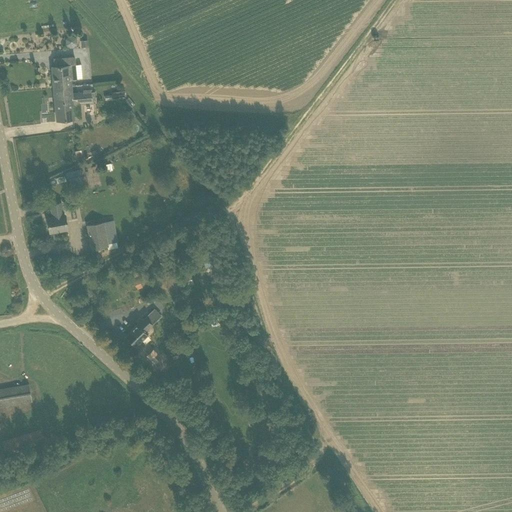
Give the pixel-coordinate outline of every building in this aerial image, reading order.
[(66,45),(72,48),(77,45),(76,38),(71,36),(66,39),(66,45)] [(52,67),(57,120),(74,119),(72,104),(91,102),(91,92),(71,94),(70,79),(76,79),(74,57),(53,59),(54,67),(52,67)] [(73,178),(75,186),(82,185),(80,176),(73,178)] [(50,232),(66,229),(67,229),(64,214),(63,215),(61,203),(50,205),(53,216),(50,217),(51,223),(48,224),(50,232)] [(103,223),(88,226),(92,249),(107,247),(103,223)] [(214,273),(220,272),(217,260),(211,262),(211,261),(205,262),(208,274),(214,272),(214,273)] [(178,272),(165,276),(171,295),(184,291),(178,272)] [(148,279),(135,284),(138,289),(137,289),(142,301),(156,295),(151,283),(150,284),(148,279)] [(154,309),(152,311),(145,317),(138,324),(137,324),(125,336),(135,346),(148,334),(145,332),(162,316),(154,309)] [(154,349),(146,356),(158,370),(168,361),(160,353),(159,354),(154,349)] [(29,384),(0,389),(0,406),(32,401),(29,384)] [(6,454),(35,444),(44,441),(40,430),(2,442),(6,454)]
